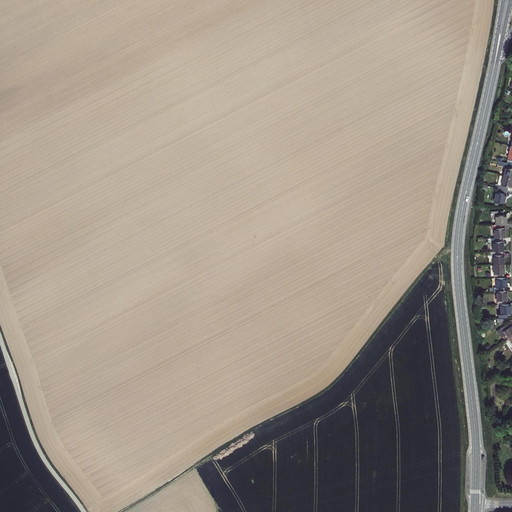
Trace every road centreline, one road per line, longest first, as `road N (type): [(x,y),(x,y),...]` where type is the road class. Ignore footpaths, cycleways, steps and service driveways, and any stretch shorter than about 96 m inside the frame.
road 1 (track): [(125,511),(328,391),(432,261),(457,250)]
road 2 (secondary): [(475,503),(457,242),(489,86)]
road 3 (residential): [(0,337),(36,444),(83,511)]
